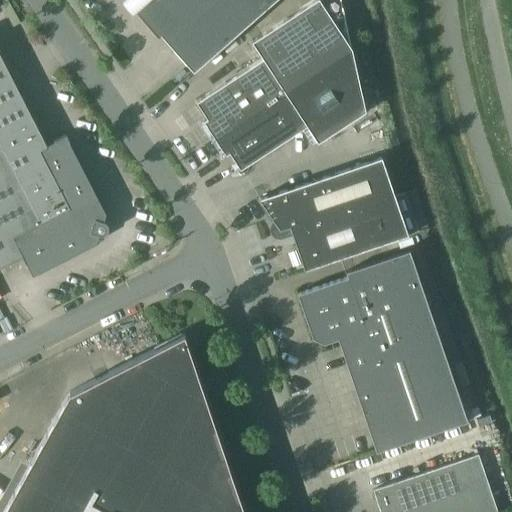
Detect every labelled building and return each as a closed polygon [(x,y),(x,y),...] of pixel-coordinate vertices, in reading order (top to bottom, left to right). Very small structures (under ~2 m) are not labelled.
[(274,0),(122,0),(134,13),(136,11),(158,36),(161,34),(194,71),(243,27),(274,0)] [(263,58),(197,101),(208,118),(204,120),(226,154),(230,152),(240,168),(307,125),(308,127),(303,130),(311,143),(317,139),(318,141),(366,110),(340,0),(314,0),(252,41),(263,58)] [(47,144),(0,53),(0,267),(23,256),(33,275),(97,242),(99,235),(100,235),(102,235),(104,235),(105,234),(106,234),(107,232),(108,231),(108,230),(109,229),(109,228),(109,227),(108,225),(108,224),(107,223),(106,222),(105,221),(99,219),(103,206),(66,135),(47,144)] [(382,158),(259,199),(275,222),(274,222),(273,223),(273,224),(272,225),(271,226),(271,227),(271,228),(271,229),(271,230),(271,231),(271,232),(272,233),(272,234),(273,235),(274,236),(275,237),(276,238),(277,238),(278,239),(279,239),(280,239),(281,239),(282,239),(283,239),(293,235),(295,244),(297,247),(303,267),(304,269),(408,234),(418,231),(405,191),(394,195),(382,158)] [(466,421),(410,250),(346,272),(347,276),(297,293),(313,338),(324,343),(338,337),(376,451),(466,421)] [(244,511),(184,333),(131,360),(69,392),(1,511),(244,511)] [(380,511),(498,511),(478,454),(373,489),(380,511)]
